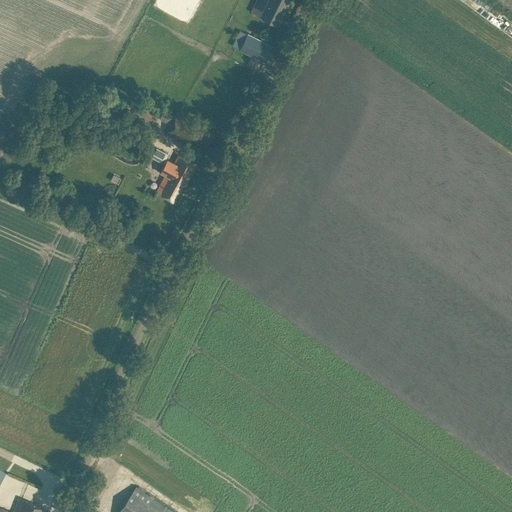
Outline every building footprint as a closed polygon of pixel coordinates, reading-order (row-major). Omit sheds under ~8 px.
[(278,23),(289,0),(256,0),(251,10),(278,23)] [(240,29),(232,45),(239,48),(247,33),(240,29)] [(239,48),(265,61),(273,46),(247,33),(239,48)] [(207,152),(217,134),(175,111),(164,133),(177,140),(178,136),(207,152)] [(154,152),(166,159),(168,154),(156,148),(154,152)] [(197,162),(179,152),(174,162),(168,159),(160,173),(164,176),(156,191),(174,200),(183,184),(185,185),(197,162)] [(203,453),(223,438),(206,416),(186,431),(203,453)] [(0,479),(5,473),(4,472),(8,466),(0,460),(0,479)] [(173,511),(136,486),(118,511),(173,511)] [(0,511),(39,511),(42,507),(33,503),(20,497),(13,511),(11,511),(7,510),(0,507),(0,511)]
